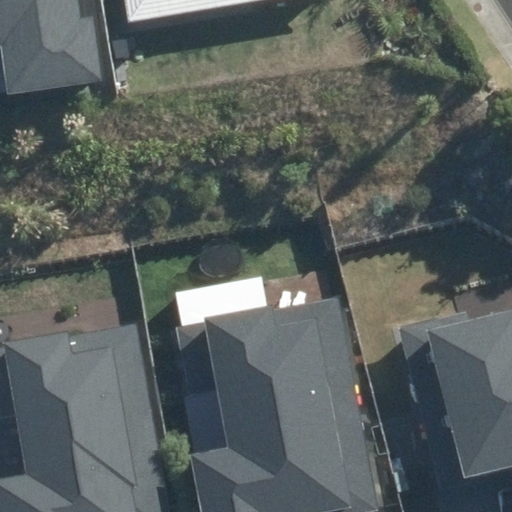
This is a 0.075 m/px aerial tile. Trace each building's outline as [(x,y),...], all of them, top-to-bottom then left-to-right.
[(10,96),(107,81),(94,0),(0,0),(0,48),(3,48),(10,96)] [(126,0),(130,22),(256,0),(126,0)] [(191,457),(200,511),(352,511),(378,508),(341,297),(174,326),(185,389),(218,383),(229,450),(191,457)] [(440,400),(466,478),(511,463),(511,316),(474,329),(468,309),(390,334),(415,408),(440,400)] [(0,476),(0,511),(171,511),(142,324),(0,345),(0,416),(18,414),(27,472),(0,476)]
